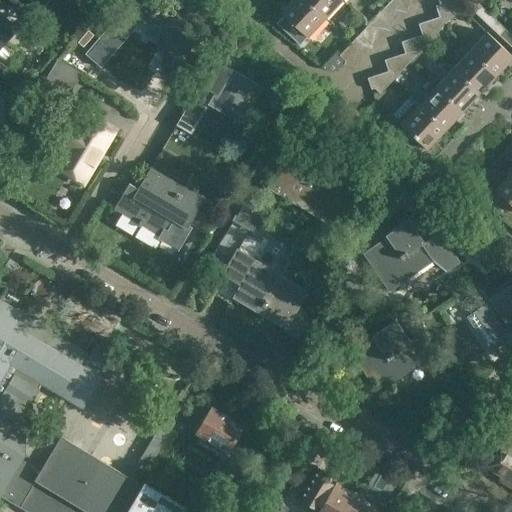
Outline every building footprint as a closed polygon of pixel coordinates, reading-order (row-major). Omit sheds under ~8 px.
[(158,44),(182,58),(198,29),(179,18),(180,16),(174,13),(173,15),(147,0),(130,0),(85,53),(100,67),(140,21),(163,35),(158,44)] [(324,18),(305,0),(290,0),(280,11),(306,36),(324,18)] [(305,0),(324,18),(340,0),(305,0)] [(395,4),(390,0),(389,0),(373,18),(378,23),(377,28),(389,31),(394,10),(395,4)] [(409,0),(390,0),(395,4),(394,10),(406,13),(409,0)] [(449,0),(438,4),(433,6),(437,17),(441,15),(447,21),(464,3),(462,2),(460,0),(449,0)] [(480,18),(486,12),(473,0),(463,0),(462,2),(464,3),(480,18)] [(0,9),(0,72),(5,67),(0,62),(0,45),(5,40),(19,26),(0,9)] [(486,12),(480,18),(498,35),(504,29),(486,12)] [(441,15),(437,17),(417,24),(421,34),(425,33),(431,38),(447,21),(441,15)] [(377,28),(378,23),(373,18),(356,36),(361,41),(360,46),(372,49),(377,28)] [(511,36),(504,29),(498,35),(511,48),(511,36)] [(485,32),(467,51),(494,76),(511,57),(510,56),(485,32)] [(425,33),(421,34),(400,42),(404,52),(407,51),(413,57),(431,38),(425,33)] [(356,36),(338,55),(345,61),(344,65),(355,67),(360,46),(361,41),(356,36)] [(219,49),(175,123),(191,132),(215,92),(246,110),(260,85),(230,67),(234,59),(219,49)] [(407,51),(404,52),(383,60),(387,70),(391,69),(397,74),(413,57),(407,51)] [(467,51),(450,69),(478,94),(494,76),(467,51)] [(58,56),(44,81),(69,96),(83,71),(58,56)] [(387,70),(367,78),(371,89),(373,88),(379,93),(397,74),(391,69),(387,70)] [(450,69),(434,87),(461,112),(478,94),(450,69)] [(434,87),(417,104),(444,130),(461,112),(434,87)] [(444,130),(417,104),(408,96),(381,125),(417,153),(423,146),(426,148),(444,130)] [(57,165),(76,177),(87,183),(97,167),(103,170),(116,148),(110,145),(117,132),(80,110),(73,121),(72,120),(61,140),(69,145),(57,165)] [(220,149),(191,132),(175,123),(162,145),(161,145),(148,166),(149,167),(136,188),(128,183),(113,208),(162,237),(172,221),(185,228),(202,199),(194,194),(207,173),(206,172),(220,149)] [(19,139),(35,149),(42,137),(26,128),(19,139)] [(266,187),(333,226),(356,185),(290,146),(266,187)] [(511,170),(495,189),(511,204),(511,170)] [(234,220),(253,230),(259,218),(240,209),(234,220)] [(446,271),(458,262),(438,233),(423,243),(407,219),(384,236),(385,238),(362,253),(387,291),(432,260),(446,271)] [(299,246),(258,221),(249,237),(290,262),(299,246)] [(485,253),(492,261),(503,251),(497,243),(485,253)] [(234,296),(259,312),(281,275),(255,259),(239,249),(227,270),(212,294),(229,304),(234,296)] [(281,275),(259,312),(284,327),(280,333),(297,344),(311,321),(298,306),(307,291),(281,275)] [(511,348),(511,282),(489,297),(490,300),(472,313),(502,356),(511,348)] [(42,464),(23,452),(26,445),(24,426),(28,419),(28,401),(40,380),(61,343),(65,336),(56,331),(52,337),(45,333),(45,331),(30,322),(29,323),(19,317),(20,314),(0,301),(0,494),(30,511),(119,511),(123,507),(122,507),(138,480),(120,469),(133,448),(91,422),(77,444),(60,434),(42,464)] [(408,345),(410,343),(393,320),(370,336),(371,338),(350,353),(377,393),(420,363),(408,345)] [(69,348),(61,343),(40,380),(82,406),(99,377),(97,376),(110,355),(95,347),(88,358),(70,347),(69,348)] [(226,460),(218,475),(229,481),(242,459),(250,446),(238,439),(232,447),(230,446),(242,426),(211,408),(208,413),(205,411),(199,422),(202,424),(196,432),(199,434),(194,441),(222,459),(223,458),(226,460)] [(498,479),(511,488),(511,421),(490,444),(497,452),(487,466),(501,475),(498,479)] [(345,511),(356,495),(335,483),(334,485),(324,480),(328,474),(319,468),(316,466),(316,467),(318,468),(299,499),(298,498),(298,499),(301,501),(302,499),(310,504),(312,501),(322,506),(319,509),(317,511),(345,511)] [(177,511),(182,505),(146,483),(127,511),(177,511)] [(356,495),(345,511),(379,511),(374,509),(376,507),(356,495)]
